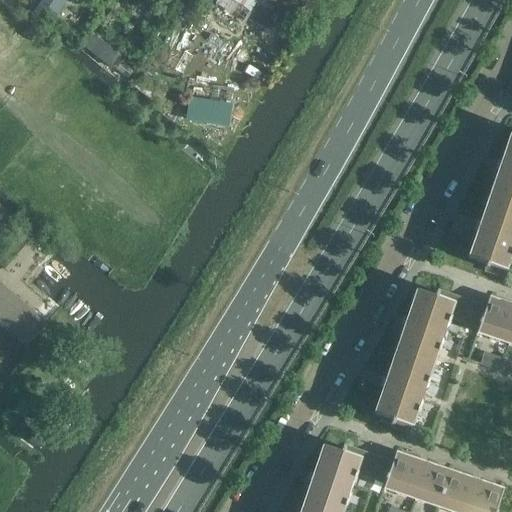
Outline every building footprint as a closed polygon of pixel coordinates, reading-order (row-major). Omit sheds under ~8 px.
[(67,2),(63,0),(41,0),(39,3),(57,16),(67,2)] [(235,18),(235,19),(244,24),(251,13),(250,12),(255,4),(248,0),(216,0),(215,3),(225,9),(223,11),(228,14),(229,14),(231,15),(230,16),(233,17),(235,18)] [(108,49),(91,35),(90,34),(78,49),(90,58),(93,55),(125,81),(133,70),(108,50),(108,49)] [(134,87),(156,105),(167,92),(144,75),(134,87)] [(219,88),(216,106),(195,103),(192,122),(233,127),(238,91),(219,88)] [(511,134),(510,134),(499,168),(489,196),(511,204),(511,134)] [(511,204),(489,196),(468,258),(485,264),(484,267),(485,268),(484,271),(502,278),(511,248),(511,204)] [(1,212),(0,213),(0,237),(4,240),(16,225),(1,212)] [(35,243),(29,237),(19,229),(0,250),(0,265),(8,273),(35,243)] [(0,283),(0,325),(26,347),(46,324),(0,283)] [(417,290),(406,323),(395,353),(431,365),(448,318),(455,295),(438,290),(437,292),(436,292),(434,296),(417,290)] [(455,295),(448,318),(458,321),(466,299),(455,295)] [(486,306),(478,329),(477,333),(511,344),(511,305),(489,298),(486,306)] [(466,299),(458,321),(468,325),(476,302),(466,299)] [(476,302),(468,325),(478,329),(486,306),(476,302)] [(395,353),(374,415),(391,421),(389,425),(391,426),(390,429),(408,435),(431,365),(395,353)] [(490,357),(483,354),(480,363),(487,366),(490,357)] [(497,359),(490,357),(487,366),(494,368),(497,359)] [(504,362),(497,359),(494,368),(501,371),(504,362)] [(511,364),(504,362),(501,371),(508,373),(511,364)] [(323,446),(313,477),(302,508),(313,511),(341,511),(354,475),(362,452),(344,445),(343,448),(342,447),(340,451),(323,446)] [(362,452),(354,475),(364,478),(372,455),(362,452)] [(391,462),(384,484),(382,488),(437,507),(449,472),(394,454),(391,462)] [(372,455),(364,478),(374,481),(382,458),(372,455)] [(382,458),(374,481),(384,484),(391,462),(382,458)] [(437,507),(451,511),(495,511),(503,491),(449,472),(437,507)]
